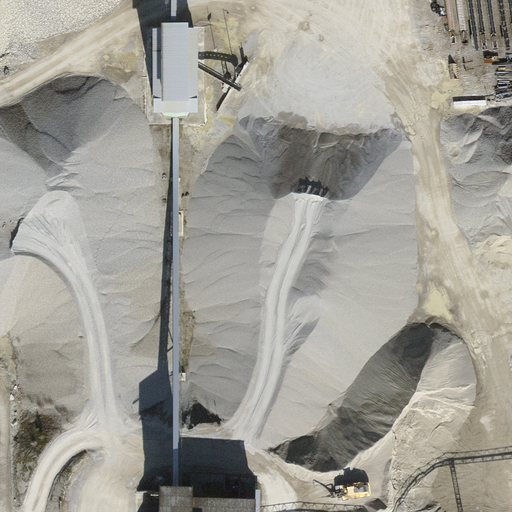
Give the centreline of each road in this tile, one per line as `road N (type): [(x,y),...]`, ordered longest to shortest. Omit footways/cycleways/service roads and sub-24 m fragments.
road 1 (unknown): [(247,0),(331,108),(410,259)]
road 2 (unknown): [(0,117),(133,0)]
